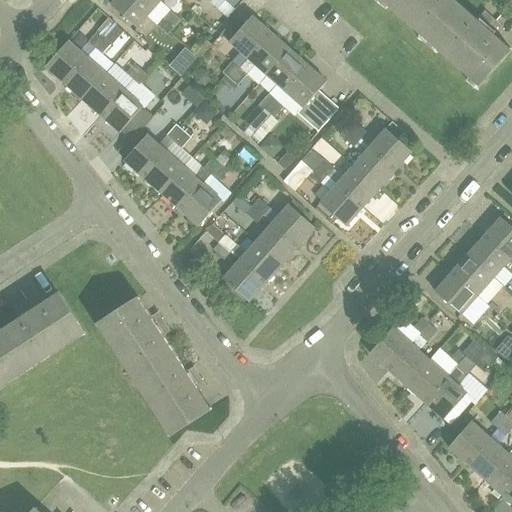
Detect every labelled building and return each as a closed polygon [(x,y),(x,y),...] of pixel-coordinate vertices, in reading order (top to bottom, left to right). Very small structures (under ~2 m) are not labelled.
[(138,27),(154,8),(144,0),(116,0),(112,4),(138,27)] [(144,0),(154,8),(161,0),(144,0)] [(381,0),(428,42),(460,6),(453,0),(381,0)] [(478,22),(460,6),(428,42),(477,85),(477,86),(478,87),(511,49),(510,48),(509,49),(484,28),(482,31),(476,25),(478,22)] [(168,8),(162,15),(174,26),(180,19),(168,8)] [(167,34),(174,26),(162,15),(155,23),(167,34)] [(229,42),(248,59),(272,33),(253,16),(229,42)] [(86,42),(94,49),(103,38),(116,24),(108,18),(86,42)] [(290,49),(272,33),(248,59),(266,75),(290,49)] [(111,45),(103,38),(94,49),(101,55),(111,45)] [(195,53),(200,57),(211,45),(206,40),(195,53)] [(45,66),(64,83),(87,57),(68,41),(45,66)] [(266,75),(284,91),(307,65),(290,49),(266,75)] [(198,61),(186,51),(170,69),(182,79),(198,61)] [(87,57),(64,83),(82,99),(105,74),(87,57)] [(223,72),(230,79),(239,68),(232,62),(223,72)] [(125,74),(132,81),(142,70),(134,64),(125,74)] [(326,82),(307,65),(284,91),(301,107),(296,113),(317,132),(338,108),(318,90),(326,82)] [(246,75),(239,68),(230,79),(237,85),(246,75)] [(149,77),(142,70),(132,81),(140,88),(149,77)] [(82,99),(101,116),(123,90),(105,74),(82,99)] [(142,107),(123,90),(101,116),(119,132),(142,107)] [(259,105),(266,111),(275,101),(268,95),(259,105)] [(266,111),(270,115),(260,127),(260,126),(253,134),(254,135),(252,137),(258,142),(260,140),(262,142),(268,134),(267,133),(278,122),(273,117),(282,107),(275,101),(266,111)] [(392,122),(369,148),(395,170),(411,151),(398,139),(404,132),(392,122)] [(355,124),(350,130),(362,142),(368,135),(355,124)] [(166,136),(174,143),(184,131),(177,125),(166,136)] [(355,150),(362,142),(350,130),(342,138),(355,150)] [(174,143),(166,152),(143,178),(161,194),(184,168),(192,159),(181,149),(191,138),(184,131),(174,143)] [(124,161),(143,178),(166,152),(147,135),(124,161)] [(378,189),(395,170),(369,148),(353,167),(378,189)] [(277,164),(284,170),(295,158),(287,152),(277,164)] [(179,210),(202,184),(210,176),(220,164),(213,158),(195,177),(184,168),(161,194),(179,210)] [(324,160),(317,168),(330,179),(337,171),(324,160)] [(210,176),(202,184),(179,210),(198,227),(221,201),(210,191),(228,171),(220,164),(210,176)] [(353,167),(336,186),(362,208),(378,189),(353,167)] [(324,186),(330,179),(317,168),(311,175),(324,186)] [(345,227),(362,208),(336,186),(319,205),(345,227)] [(257,200),(251,207),(262,217),(268,210),(257,200)] [(293,200),(288,206),(300,217),(305,211),(293,200)] [(288,206),(271,225),(297,248),(313,229),(300,217),(288,206)] [(256,224),(262,217),(251,207),(245,214),(256,224)] [(501,217),(484,236),(511,259),(511,257),(511,226),(501,217)] [(281,266),(297,248),(271,225),(255,243),(281,266)] [(236,247),(225,237),(212,226),(206,232),(230,254),(236,247)] [(224,261),(230,254),(206,232),(191,249),(198,255),(206,245),(224,261)] [(484,236),(468,255),(495,278),(511,259),(484,236)] [(264,285),(281,266),(255,243),(239,262),(264,285)] [(479,296),(495,278),(468,255),(452,273),(479,296)] [(222,281),(248,303),(264,285),(239,262),(222,281)] [(462,315),(479,296),(452,273),(436,292),(462,315)] [(59,295),(20,320),(3,331),(29,372),(85,335),(61,299),(59,295)] [(97,326),(134,383),(176,356),(143,305),(138,299),(97,326)] [(414,327),(421,333),(430,323),(423,316),(414,327)] [(438,329),(430,323),(421,333),(428,340),(438,329)] [(370,355),(389,371),(412,345),(393,329),(370,355)] [(3,331),(0,332),(0,390),(29,372),(3,331)] [(495,351),(507,362),(511,356),(511,337),(509,335),(495,351)] [(471,359),(484,345),(476,338),(463,352),(467,355),(471,359)] [(389,371),(408,387),(431,361),(412,345),(389,371)] [(471,359),(475,362),(486,372),(498,358),(490,351),(484,345),(471,359)] [(467,355),(463,352),(459,348),(450,359),(457,366),(467,355)] [(457,366),(448,376),(449,378),(426,404),(445,420),(468,394),(456,383),(465,373),(475,362),(471,359),(467,355),(457,366)] [(211,410),(189,376),(176,356),(134,383),(170,437),(211,410)] [(408,387),(426,404),(449,378),(448,376),(431,361),(408,387)] [(493,422),(499,428),(509,417),(507,415),(503,411),(493,422)] [(511,426),(511,419),(509,417),(499,428),(506,434),(511,426)] [(449,448),(468,465),(491,438),(472,422),(449,448)] [(468,465),(487,481),(510,454),(491,438),(468,465)] [(511,489),(511,455),(510,454),(487,481),(506,497),(511,489)]
